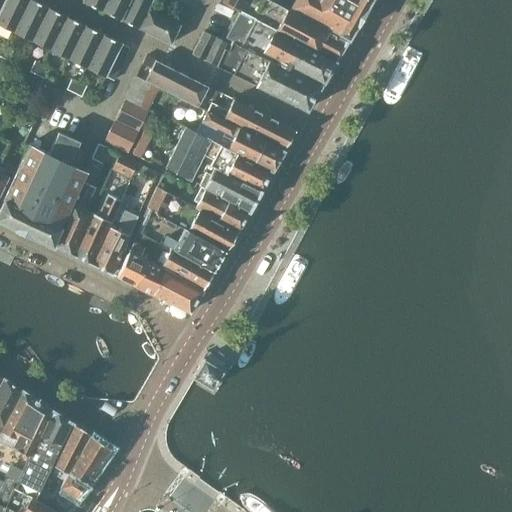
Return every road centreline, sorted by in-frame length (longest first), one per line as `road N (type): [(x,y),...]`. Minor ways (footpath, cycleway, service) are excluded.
road 1 (residential): [(58,0),(317,132)]
road 2 (tertiary): [(194,340),(317,132)]
road 3 (residential): [(194,340),(108,287),(0,236)]
road 4 (residential): [(0,363),(135,447)]
road 5 (tertiary): [(317,132),(393,0)]
road 6 (tertiary): [(135,447),(194,340)]
